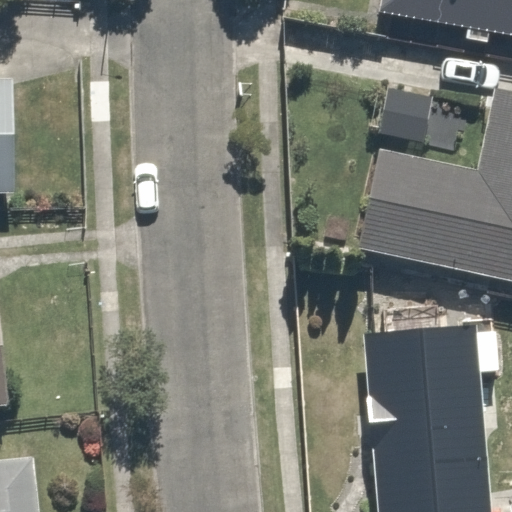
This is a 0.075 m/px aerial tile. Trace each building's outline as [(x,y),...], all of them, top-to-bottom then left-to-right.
[(511,41),(511,0),(376,0),(374,18),(511,41)] [(0,201),(17,201),(15,87),(0,86),(0,201)] [(511,290),(511,100),(493,97),(478,168),(376,147),(353,258),(511,290)] [(491,511),(478,332),(365,341),(378,511),(491,511)] [(0,511),(34,511),(28,454),(0,457),(0,511)]
